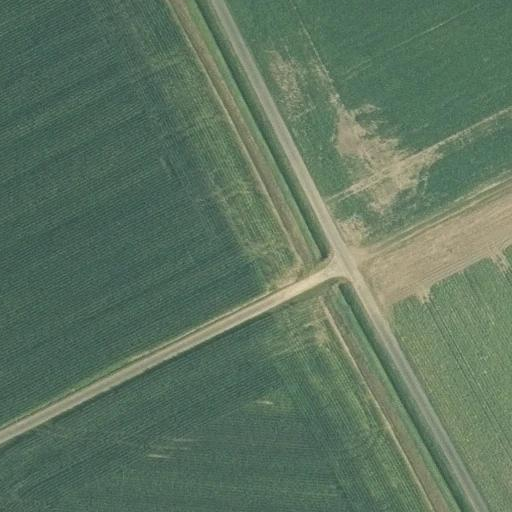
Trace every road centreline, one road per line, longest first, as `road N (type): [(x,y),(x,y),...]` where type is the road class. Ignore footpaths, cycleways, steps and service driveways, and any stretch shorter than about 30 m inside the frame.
road 1 (unclassified): [(481,511),(216,0)]
road 2 (track): [(0,438),(345,260)]
